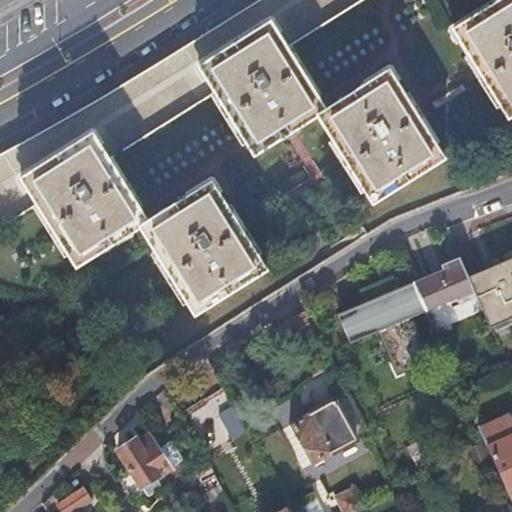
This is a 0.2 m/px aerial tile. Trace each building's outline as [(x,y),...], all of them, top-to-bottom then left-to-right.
[(0,154),(0,288),(7,292),(16,295),(24,297),(33,298),(42,298),(51,297),(60,295),(68,292),(75,287),(149,242),(195,318),(266,273),(241,231),(346,165),(372,206),(443,161),(418,120),(481,80),(506,120),(511,116),(511,0),(500,0),(450,32),(429,0),(258,0),(135,77),(105,96),(54,126),(0,154)] [(425,312),(430,323),(478,301),(468,279),(459,257),(440,265),(442,271),(413,284),(425,312)] [(478,301),(490,329),(511,320),(511,260),(468,279),(478,301)] [(392,275),(357,290),(363,304),(398,289),(392,275)] [(413,284),(412,283),(398,289),(411,318),(425,312),(413,284)] [(376,333),(395,377),(430,362),(411,318),(398,289),(363,304),(376,333)] [(363,304),(335,315),(348,344),(376,333),(363,304)] [(305,343),(319,337),(306,311),(293,317),(305,343)] [(53,363),(18,378),(25,394),(60,380),(53,363)] [(331,398),(285,420),(304,461),(351,438),(331,398)] [(230,435),(245,427),(234,406),(220,414),(230,435)] [(511,423),(508,414),(476,426),(481,438),(509,501),(511,499),(511,423)] [(145,434),(134,440),(140,448),(150,442),(145,434)] [(154,478),(161,489),(184,473),(177,463),(173,466),(165,453),(161,448),(155,438),(150,442),(140,448),(134,440),(118,451),(141,487),(154,478)] [(422,438),(404,446),(413,463),(430,455),(422,438)] [(175,439),(161,448),(165,453),(173,466),(177,463),(186,457),(175,439)] [(154,478),(141,487),(148,497),(161,489),(154,478)] [(334,496),(341,511),(345,511),(361,504),(352,487),(334,496)] [(79,490),(54,507),(57,511),(77,511),(76,510),(88,503),(79,490)]
